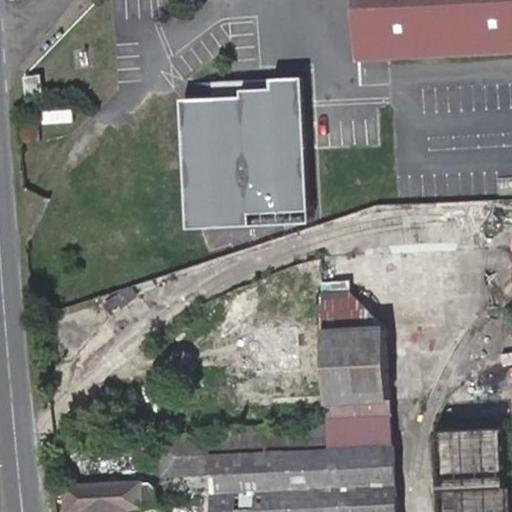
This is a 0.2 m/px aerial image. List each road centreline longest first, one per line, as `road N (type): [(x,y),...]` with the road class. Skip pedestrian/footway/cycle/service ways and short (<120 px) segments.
road 1 (unknown): [(397,511),(405,408),(422,357),(477,296),(511,284)]
road 2 (tertiary): [(0,250),(22,511)]
